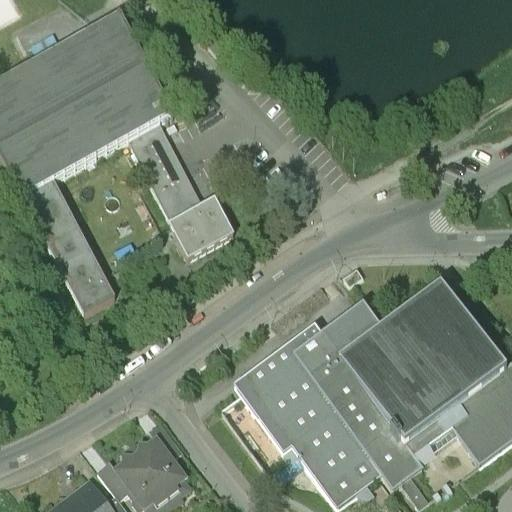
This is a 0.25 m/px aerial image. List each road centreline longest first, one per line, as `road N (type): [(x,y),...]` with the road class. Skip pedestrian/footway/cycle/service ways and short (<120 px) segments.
road 1 (residential): [(145,377),(347,237)]
road 2 (track): [(511,101),(331,206)]
road 3 (residential): [(511,158),(347,237)]
road 4 (residential): [(0,467),(145,377)]
road 5 (unclassified): [(145,377),(245,511)]
road 6 (residential): [(347,237),(511,238)]
